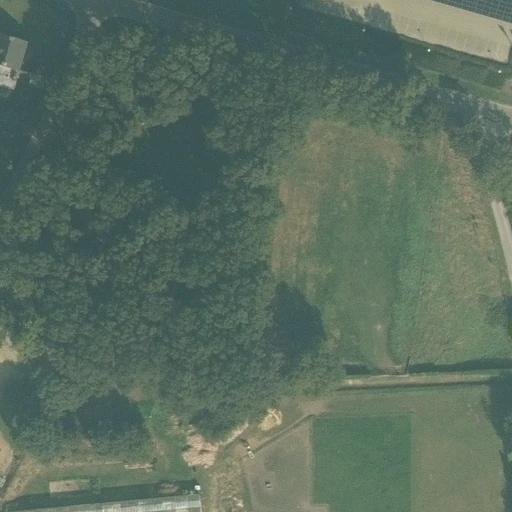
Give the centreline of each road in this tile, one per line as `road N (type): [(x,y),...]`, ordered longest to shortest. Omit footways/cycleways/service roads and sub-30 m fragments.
road 1 (unclassified): [(511,120),(104,2)]
road 2 (unclassified): [(0,218),(104,2)]
